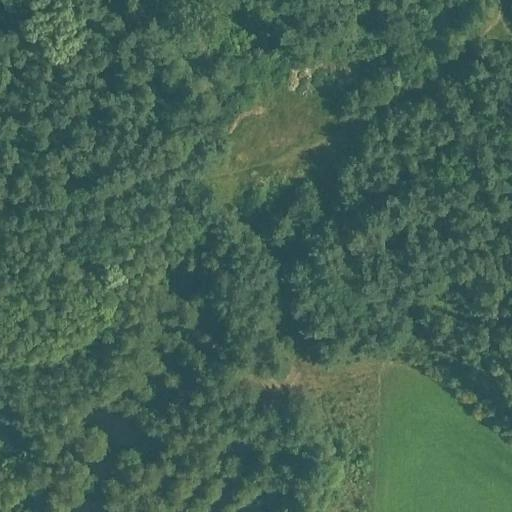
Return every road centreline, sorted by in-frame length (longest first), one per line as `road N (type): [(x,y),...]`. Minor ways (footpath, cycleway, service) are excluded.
road 1 (track): [(490,0),(446,69),(273,178),(262,221),(296,330),(323,376)]
road 2 (track): [(136,511),(208,438),(233,397),(323,376)]
